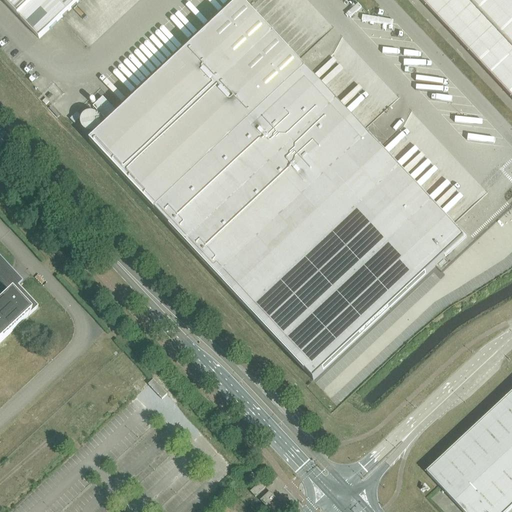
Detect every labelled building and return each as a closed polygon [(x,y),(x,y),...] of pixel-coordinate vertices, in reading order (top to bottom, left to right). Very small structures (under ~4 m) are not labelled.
[(1,0),(39,39),(80,0),(1,0)] [(511,0),(420,0),(511,97),(511,0)] [(109,124),(90,142),(155,211),(271,102),(306,70),(241,1),(119,115),(103,98),(93,107),(109,124)] [(155,211),(313,380),(464,239),(306,70),(271,102),(155,211)] [(77,112),(70,119),(74,124),(82,117),(77,112)] [(495,269),(508,257),(500,248),(487,260),(495,269)] [(0,342),(37,308),(17,287),(0,268),(0,342)] [(511,393),(427,473),(463,511),(507,511),(511,508),(511,393)] [(168,397),(162,401),(176,416),(181,412),(168,397)] [(255,497),(256,496),(266,487),(261,482),(250,492),(255,497)] [(270,492),(260,501),(266,506),(275,497),(270,492)]
